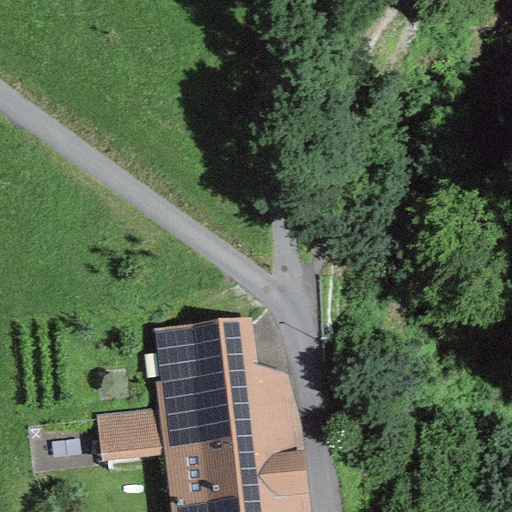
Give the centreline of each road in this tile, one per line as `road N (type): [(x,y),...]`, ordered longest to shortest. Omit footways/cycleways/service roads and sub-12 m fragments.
road 1 (residential): [(0,77),(318,299)]
road 2 (track): [(316,0),(318,299)]
road 3 (residential): [(364,511),(318,299)]
